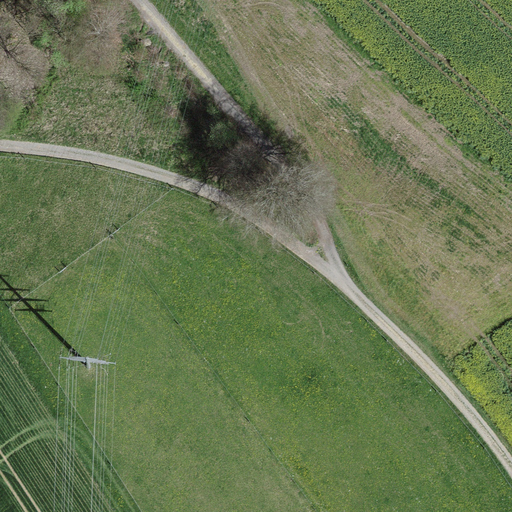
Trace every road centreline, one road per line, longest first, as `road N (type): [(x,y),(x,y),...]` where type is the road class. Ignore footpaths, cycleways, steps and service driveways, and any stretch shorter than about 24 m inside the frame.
road 1 (track): [(336,275),(251,216),(171,177),(72,151),(0,146)]
road 2 (track): [(135,0),(313,212),(336,275)]
road 3 (track): [(511,467),(467,408),(336,275)]
